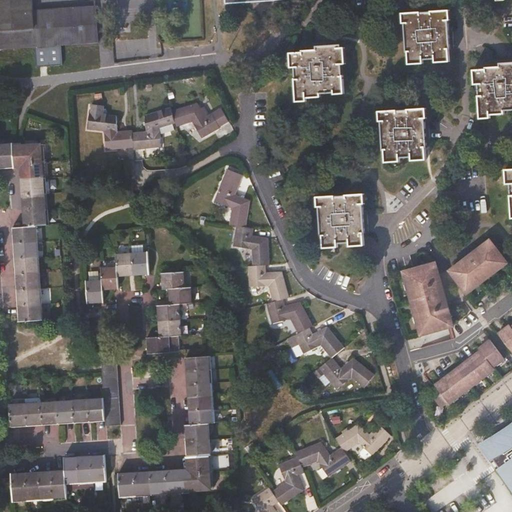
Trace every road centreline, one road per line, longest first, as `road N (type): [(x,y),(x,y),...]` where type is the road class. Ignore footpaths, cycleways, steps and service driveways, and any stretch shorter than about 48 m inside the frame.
road 1 (residential): [(342,511),(511,387)]
road 2 (unknown): [(134,380),(173,378),(178,434),(137,434)]
